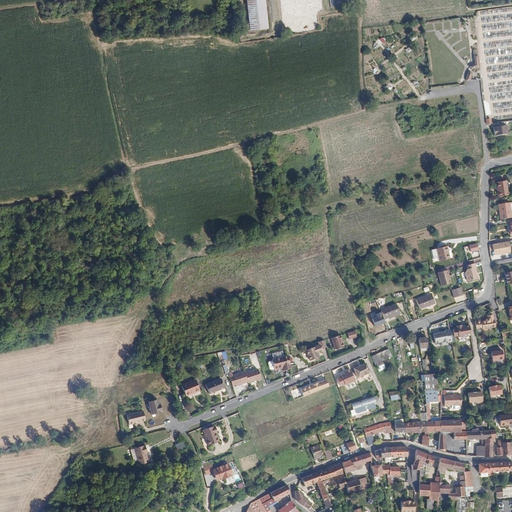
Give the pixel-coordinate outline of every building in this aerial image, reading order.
[(263,0),(246,0),(250,30),(267,28),(263,0)] [(507,125),(493,128),(494,136),(508,134),(507,125)] [(497,192),(496,192),(497,196),(507,195),(505,181),(496,182),(497,192)] [(509,202),(499,204),(501,211),(499,211),(500,219),(511,218),(509,202)] [(511,240),(489,244),(490,250),(497,249),(498,254),(510,252),(508,244),(511,243),(511,240)] [(447,247),(436,249),(439,261),(449,259),(447,247)] [(476,267),(475,263),(466,265),(467,269),(464,269),(465,274),(476,271),(475,267),(476,267)] [(439,281),(449,278),(446,270),(437,272),(439,281)] [(476,272),(476,271),(465,274),(467,281),(478,278),(477,275),(476,274),(476,272)] [(460,287),(452,290),(454,297),(462,295),(460,287)] [(432,294),(417,300),(420,309),(435,303),(432,294)] [(395,316),(396,317),(401,315),(397,304),(381,310),(385,320),(395,316)] [(481,320),(475,320),(476,327),(482,326),(483,328),(496,326),(495,319),(494,319),(493,314),(487,315),(488,319),(486,319),(486,320),(482,321),(481,320)] [(470,334),(469,323),(461,325),(461,323),(456,324),(456,326),(452,327),(453,335),(457,334),(457,335),(470,334)] [(356,336),(354,330),(347,332),(349,338),(356,336)] [(452,343),(450,331),(447,331),(447,333),(433,334),(435,344),(443,343),(447,343),(447,344),(452,343)] [(340,334),(331,337),(335,349),(344,346),(340,334)] [(425,337),(418,338),(420,348),(427,347),(425,337)] [(324,339),(318,341),(319,344),(305,349),(309,360),(318,357),(316,352),(321,351),(320,349),(326,347),(324,339)] [(387,350),(377,354),(380,361),(390,357),(387,350)] [(501,350),(492,352),(492,353),(490,353),(491,361),(502,359),(501,350)] [(370,357),(376,372),(383,369),(380,361),(377,354),(370,357)] [(279,372),(286,369),(288,372),(295,369),(290,357),(275,363),(276,364),(273,365),(272,367),(274,372),(276,373),(279,372)] [(369,373),(365,364),(357,367),(356,365),(352,368),(357,379),(369,373)] [(227,373),(231,386),(234,385),(234,386),(246,382),(246,383),(259,379),(256,369),(243,373),(242,372),(231,375),(230,372),(227,373)] [(354,381),(349,370),(345,372),(345,373),(343,374),(340,376),(344,386),(354,381)] [(436,377),(435,373),(423,374),(424,390),(427,390),(436,390),(437,389),(436,377)] [(208,382),(211,392),(223,387),(220,378),(208,382)] [(190,392),(194,391),(194,392),(199,390),(195,379),(181,385),(185,396),(190,394),(190,392)] [(325,379),(301,389),(304,397),(329,387),(325,379)] [(489,396),(501,394),(500,387),(496,387),(496,386),(493,386),(493,387),(489,387),(489,396)] [(436,390),(427,390),(428,402),(437,401),(436,390)] [(482,400),(481,391),(467,392),(468,401),(475,401),(477,402),(481,402),(482,400)] [(460,395),(443,397),(444,406),(461,405),(460,395)] [(373,397),(351,404),(352,410),(373,403),(375,402),(373,397)] [(157,400),(148,402),(151,415),(161,412),(159,404),(158,404),(157,400)] [(352,410),(350,411),(351,416),(376,409),(373,403),(352,410)] [(141,422),(145,421),(143,411),(127,415),(129,424),(137,423),(141,423),(141,422)] [(505,424),(504,414),(497,415),(499,425),(505,424)] [(439,421),(439,432),(438,449),(438,451),(447,453),(445,442),(446,432),(453,431),(460,431),(460,419),(439,420),(439,421)] [(430,421),(427,421),(427,432),(439,432),(439,421),(430,421)] [(404,432),(403,422),(395,422),(395,432),(404,432)] [(420,422),(403,422),(404,432),(421,432),(420,422)] [(390,430),(389,423),(380,424),(382,432),(390,430)] [(382,432),(380,424),(363,429),(365,436),(368,435),(382,432)] [(202,430),(205,437),(215,434),(216,433),(213,427),(212,427),(211,427),(202,430)] [(466,431),(466,439),(481,438),(484,438),(490,438),(489,430),(477,430),(477,428),(474,428),(474,429),(471,429),(471,431),(466,431)] [(484,438),(484,457),(492,457),(492,438),(494,438),(494,430),(489,430),(490,438),(484,438)] [(362,431),(354,434),(357,440),(364,438),(362,431)] [(453,439),(466,439),(466,431),(460,431),(453,431),(453,439)] [(218,441),(217,440),(215,434),(205,437),(208,446),(218,441)] [(341,445),(344,454),(355,450),(353,441),(341,445)] [(174,445),(177,451),(185,448),(182,442),(174,445)] [(502,448),(502,455),(511,454),(511,448),(510,449),(510,442),(501,442),(501,447),(501,448),(502,448)] [(310,448),(314,459),(322,456),(318,445),(310,448)] [(133,461),(134,466),(143,463),(142,461),(145,460),(143,453),(144,453),(142,446),(131,449),(134,460),(133,461)] [(476,446),(476,456),(484,457),(484,446),(481,446),(476,446)] [(389,448),(389,457),(406,456),(406,447),(399,447),(389,448)] [(378,450),(381,458),(384,458),(384,462),(389,462),(389,457),(389,448),(385,448),(378,450)] [(323,451),(327,460),(332,458),(329,449),(323,451)] [(431,465),(433,457),(416,450),(415,458),(414,465),(411,465),(410,470),(419,470),(421,462),(431,465)] [(361,463),(370,460),(369,453),(351,459),(354,470),(360,468),(361,466),(361,463)] [(451,469),(453,462),(439,458),(437,468),(442,469),(442,467),(446,468),(451,469)] [(345,472),(354,470),(351,459),(342,462),(345,472)] [(463,471),(463,464),(453,462),(451,469),(463,471)] [(511,462),(501,464),(493,464),(493,472),(511,470),(511,462)] [(331,467),(327,469),(330,477),(342,473),(339,463),(331,467)] [(227,464),(216,468),(220,479),(231,475),(227,464)] [(464,476),(465,497),(469,496),(469,492),(472,492),(470,471),(469,471),(469,464),(463,464),(463,471),(464,476)] [(493,472),(493,464),(478,464),(479,473),(493,472)] [(370,466),(372,476),(380,475),(379,465),(370,466)] [(382,473),(387,473),(388,487),(393,487),(391,475),(389,475),(388,467),(383,467),(382,467),(382,473)] [(389,475),(391,475),(399,475),(398,467),(388,467),(389,475)] [(327,469),(317,473),(320,481),(330,477),(327,469)] [(320,492),(326,508),(331,506),(329,502),(326,494),(323,488),(320,481),(317,473),(301,478),(305,486),(317,482),(320,491),(320,492)] [(448,499),(456,500),(456,498),(465,497),(464,476),(459,476),(460,482),(459,482),(459,486),(459,487),(455,488),(454,488),(455,493),(448,493),(448,494),(448,499)] [(346,486),(345,483),(343,477),(336,480),(339,489),(344,487),(346,486)] [(348,493),(360,490),(357,479),(345,483),(346,486),(348,492),(348,493)] [(334,491),(339,489),(336,480),(328,482),(334,491)] [(428,496),(428,499),(432,499),(435,499),(438,500),(438,494),(439,485),(439,484),(429,484),(429,485),(428,496)] [(438,494),(448,494),(448,493),(450,485),(444,484),(444,485),(439,485),(438,494)] [(290,494),(287,485),(271,492),(251,503),(248,506),(251,511),(263,511),(265,511),(261,503),(272,498),(274,501),(290,494)] [(419,485),(418,495),(428,496),(429,485),(419,485)] [(297,501),(307,508),(312,504),(306,499),(300,490),(296,491),(297,501)] [(329,502),(335,500),(330,492),(326,494),(329,502)] [(292,501),(287,504),(279,510),(279,511),(286,511),(295,506),(292,501)] [(401,511),(404,511),(415,511),(415,502),(410,502),(410,501),(405,501),(405,502),(401,502),(401,511)]
